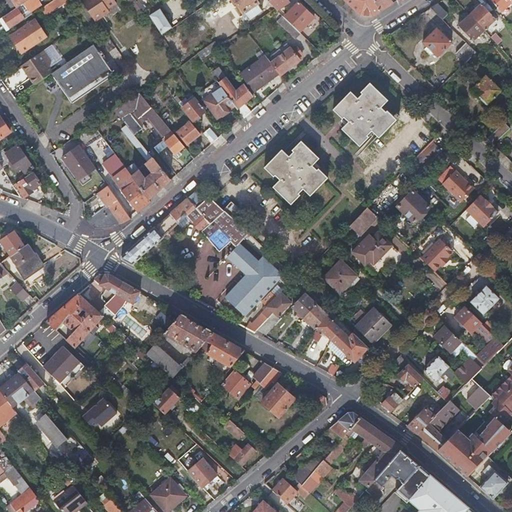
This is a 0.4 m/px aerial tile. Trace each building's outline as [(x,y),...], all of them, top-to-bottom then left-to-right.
[(19,6),(28,0),(11,0),(17,8),(19,6)] [(37,0),(28,0),(19,6),(21,9),(26,6),(29,10),(39,2),(37,0)] [(94,21),(99,18),(103,15),(102,13),(107,9),(116,2),(114,0),(81,0),(80,1),(94,21)] [(235,4),(239,9),(242,14),(243,13),(249,21),(262,11),(257,4),(258,3),(255,0),(230,0),(233,5),(235,4)] [(268,0),(267,2),(272,6),(277,11),(280,8),(289,2),(287,0),(268,0)] [(344,0),(359,15),(372,16),(380,11),(372,0),(344,0)] [(388,0),(372,0),(380,11),(391,4),(388,0)] [(470,15),(484,31),(494,21),(496,23),(498,21),(485,7),(488,4),(484,0),(475,0),(480,5),(470,15)] [(490,0),(501,12),(511,3),(511,1),(511,0),(490,0)] [(316,29),(313,26),(310,22),(315,17),(299,1),(286,14),(283,17),(306,40),(316,29)] [(171,27),(169,24),(167,21),(169,19),(165,14),(163,15),(156,3),(145,10),(160,35),(167,30),(171,27)] [(51,12),(46,4),(40,9),(45,16),(51,12)] [(430,8),(436,14),(442,20),(447,14),(437,4),(430,8)] [(10,29),(17,24),(24,19),(17,8),(2,18),(10,29)] [(286,14),(280,8),(277,11),(283,17),(286,14)] [(472,42),(484,31),(470,15),(458,26),(472,42)] [(33,19),(21,27),(9,35),(20,53),(45,37),(33,19)] [(171,38),(167,30),(160,35),(165,42),(171,38)] [(418,45),(425,52),(432,59),(446,46),(432,31),(418,45)] [(106,35),(103,37),(99,39),(108,52),(114,47),(106,35)] [(201,60),(218,48),(215,43),(197,54),(201,60)] [(288,43),(268,58),(271,62),(291,47),(288,43)] [(475,52),(470,48),(465,43),(456,53),(465,62),(475,52)] [(50,73),(59,87),(69,101),(111,71),(101,56),(103,55),(100,51),(98,52),(92,44),(51,72),(50,73)] [(291,47),(271,62),(280,73),(281,74),(300,59),(299,58),(303,54),(297,47),(293,50),(291,47)] [(43,51),(21,65),(33,85),(50,73),(51,72),(47,66),(49,65),(50,62),(43,51)] [(280,73),(271,62),(268,58),(267,56),(241,75),(254,93),(280,73)] [(212,74),(222,87),(235,105),(243,116),(245,118),(252,111),(246,103),(254,96),(245,85),(236,92),(218,69),(212,74)] [(471,89),(478,96),(485,103),(497,91),(483,77),(471,89)] [(501,85),(503,88),(506,90),(501,95),(506,99),(511,92),(511,87),(505,81),(501,85)] [(343,120),(343,119),(344,118),(349,123),(342,131),(360,148),(374,133),(379,138),(396,121),(382,107),(388,101),(370,84),(357,99),(351,93),(334,112),(343,120)] [(235,105),(222,87),(204,101),(211,110),(214,107),(221,116),(222,115),(223,116),(230,111),(229,110),(235,105)] [(132,104),(134,103),(136,101),(145,112),(140,116),(144,120),(148,117),(162,133),(164,132),(168,128),(138,92),(113,110),(121,118),(134,107),(132,104)] [(204,111),(199,104),(194,98),(189,102),(186,98),(182,101),(179,103),(193,120),(199,115),(204,111)] [(0,137),(9,132),(0,117),(0,137)] [(191,121),(184,127),(177,133),(187,145),(200,133),(191,121)] [(486,139),(489,142),(492,145),(509,128),(503,122),(486,139)] [(73,138),(79,146),(81,149),(100,135),(92,124),(73,138)] [(138,169),(130,175),(148,198),(171,179),(126,125),(122,129),(148,161),(146,163),(152,172),(145,178),(138,169)] [(212,142),(215,140),(218,137),(210,126),(203,132),(212,142)] [(163,139),(164,141),(165,142),(164,143),(175,156),(184,148),(172,132),(168,136),(163,139)] [(154,148),(174,170),(180,164),(160,142),(154,148)] [(319,161),(301,143),(288,157),(282,151),(265,169),(279,182),(274,188),(292,205),(305,192),(311,197),(328,179),(319,171),(317,173),(312,168),(319,161)] [(301,143),(319,161),(319,160),(301,143)] [(10,162),(23,153),(18,146),(6,154),(10,162)] [(81,149),(79,146),(63,158),(79,180),(96,168),(81,149)] [(423,163),(434,152),(429,146),(417,158),(423,163)] [(447,157),(438,148),(434,152),(423,163),(414,173),(416,175),(420,179),(423,182),(437,168),(447,157)] [(33,168),(23,153),(10,162),(8,163),(12,170),(18,165),(24,174),(33,168)] [(148,198),(130,175),(125,168),(114,154),(102,163),(122,191),(121,192),(138,211),(150,200),(148,198)] [(133,163),(125,168),(130,175),(138,169),(133,163)] [(455,171),(442,184),(461,202),(474,189),(455,171)] [(24,197),(28,194),(32,191),(31,190),(40,184),(33,173),(15,184),(24,197)] [(107,186),(102,189),(97,193),(113,213),(101,220),(101,228),(113,227),(130,218),(107,186)] [(196,192),(121,258),(121,260),(132,266),(140,258),(139,258),(152,246),(153,247),(163,238),(162,237),(176,224),(174,222),(183,214),(188,221),(190,221),(201,232),(208,238),(218,229),(235,247),(237,244),(247,234),(230,218),(224,211),(209,197),(206,200),(201,194),(200,195),(196,192)] [(397,208),(406,216),(414,224),(430,208),(413,192),(397,208)] [(480,196),(466,210),(484,227),(498,213),(492,208),(493,207),(486,200),(485,201),(480,196)] [(380,205),(375,200),(368,208),(373,213),(380,205)] [(232,204),(224,211),(230,218),(238,210),(232,204)] [(368,208),(359,217),(350,227),(360,236),(378,218),(373,213),(368,208)] [(180,229),(188,221),(183,214),(174,222),(176,224),(180,229)] [(96,215),(87,221),(94,229),(101,228),(101,220),(96,215)] [(0,239),(13,231),(5,223),(0,227),(0,239)] [(10,256),(24,247),(13,231),(0,239),(0,243),(9,257),(10,256)] [(356,256),(361,260),(365,264),(369,261),(373,265),(392,246),(379,233),(356,256)] [(447,258),(453,252),(439,239),(421,258),(434,272),(440,265),(447,258)] [(235,247),(226,257),(246,275),(224,298),(244,316),(282,276),(261,258),(257,262),(237,244),(235,247)] [(27,245),(24,247),(10,256),(25,278),(43,265),(36,256),(35,257),(27,245)] [(449,260),(447,258),(440,265),(442,267),(449,260)] [(339,292),(347,283),(355,275),(340,260),(324,277),(339,292)] [(493,282),(494,283),(499,279),(489,269),(485,274),(493,282)] [(106,303),(115,294),(122,283),(108,275),(100,275),(94,279),(99,284),(108,290),(102,296),(101,298),(102,299),(106,303)] [(297,287),(300,283),(293,277),(290,280),(297,287)] [(17,281),(10,287),(17,296),(25,289),(17,281)] [(504,293),(494,283),(493,282),(487,287),(486,286),(470,302),(482,314),(504,293)] [(122,283),(115,294),(106,303),(98,312),(103,317),(109,322),(123,304),(125,300),(132,304),(139,292),(122,283)] [(267,319),(270,316),(272,314),(276,318),(291,303),(281,293),(261,313),(267,319)] [(46,322),(51,326),(56,331),(63,323),(73,332),(66,340),(74,348),(103,317),(98,312),(77,294),(46,322)] [(290,307),(302,319),(315,306),(319,302),(314,297),(310,301),(303,295),(290,307)] [(315,330),(317,327),(327,317),(315,306),(302,319),(315,330)] [(464,307),(459,313),(455,318),(470,333),(480,323),(464,307)] [(356,328),(364,336),(372,344),(390,326),(374,310),(356,328)] [(504,315),(499,310),(494,315),(499,320),(504,315)] [(317,327),(330,340),(340,330),(332,322),(336,318),(331,313),(327,317),(317,327)] [(198,349),(205,340),(211,333),(179,315),(163,334),(195,352),(198,349)] [(125,319),(116,329),(123,335),(132,325),(125,319)] [(261,320),(260,321),(259,322),(257,320),(252,325),(258,330),(257,331),(264,335),(273,326),(267,322),(266,323),(261,320)] [(486,322),(483,326),(489,332),(492,329),(486,322)] [(491,342),(499,350),(503,346),(489,332),(483,326),(482,325),(478,329),(491,342)] [(445,326),(440,332),(435,337),(449,351),(460,340),(445,326)] [(330,340),(345,354),(358,339),(352,333),(348,337),(340,330),(330,340)] [(211,333),(205,340),(211,345),(205,354),(229,368),(243,351),(211,333)] [(358,339),(345,354),(354,363),(368,349),(358,339)] [(198,349),(205,354),(211,345),(205,340),(198,349)] [(476,356),(485,364),(499,350),(491,342),(476,356)] [(173,379),(177,374),(181,369),(158,348),(159,347),(155,344),(146,355),(173,379)] [(75,376),(79,371),(84,366),(63,346),(44,367),(60,382),(70,371),(75,376)] [(391,364),(396,369),(401,373),(398,376),(403,381),(405,378),(414,387),(422,378),(399,356),(391,364)] [(455,373),(438,356),(424,371),(434,381),(446,370),(453,377),(456,374),(455,373)] [(466,384),(470,379),(481,368),(470,357),(455,373),(456,374),(466,384)] [(255,389),(273,368),(264,363),(252,377),(257,381),(252,387),(255,389)] [(153,379),(157,375),(161,370),(154,364),(146,373),(153,379)] [(19,374),(34,391),(40,385),(43,383),(27,365),(18,372),(19,374)] [(108,379),(110,377),(113,374),(103,365),(98,370),(108,379)] [(444,440),(435,449),(436,450),(467,477),(487,457),(495,449),(501,443),(507,436),(500,428),(503,425),(511,416),(511,365),(506,371),(511,376),(492,395),(496,399),(491,404),(494,407),(488,413),(496,420),(480,435),(479,436),(473,434),(471,433),(470,431),(465,437),(456,428),(453,431),(444,440)] [(273,368),(255,389),(260,392),(270,381),(272,382),(281,373),(273,368)] [(221,386),(229,393),(237,399),(249,384),(233,372),(221,386)] [(27,397),(34,391),(19,374),(0,389),(0,390),(14,408),(27,397)] [(199,397),(202,400),(219,380),(216,377),(199,397)] [(466,401),(475,410),(487,396),(470,379),(466,384),(457,393),(466,401)] [(277,416),(285,408),(293,399),(277,385),(261,402),(277,416)] [(165,415),(173,407),(181,400),(170,389),(159,400),(155,395),(149,400),(165,415)] [(401,400),(396,395),(391,389),(386,394),(389,397),(381,405),(390,412),(401,400)] [(438,393),(447,403),(449,401),(451,398),(442,389),(438,393)] [(18,413),(14,408),(0,390),(0,412),(3,410),(10,419),(16,414),(18,413)] [(31,402),(38,395),(34,391),(27,397),(31,402)] [(316,392),(312,395),(309,398),(315,407),(313,409),(317,413),(325,406),(325,397),(316,392)] [(140,410),(131,402),(123,394),(118,400),(134,415),(140,410)] [(84,415),(99,431),(120,411),(106,395),(84,415)] [(187,409),(193,415),(202,405),(196,400),(187,409)] [(65,408),(62,404),(59,401),(56,404),(50,409),(56,416),(61,412),(65,408)] [(447,403),(433,417),(416,434),(435,449),(444,440),(440,435),(438,433),(436,431),(445,423),(458,410),(449,401),(447,403)] [(445,423),(453,431),(456,428),(475,410),(466,401),(458,410),(445,423)] [(189,419),(191,421),(193,423),(206,409),(202,405),(193,415),(189,419)] [(76,425),(78,423),(65,408),(61,412),(68,420),(70,418),(76,425)] [(416,434),(433,417),(424,408),(406,427),(416,434)] [(35,418),(37,421),(46,413),(44,411),(35,418)] [(337,434),(342,439),(361,418),(353,412),(347,413),(329,429),(337,434)] [(37,421),(48,433),(58,446),(67,438),(46,413),(37,421)] [(359,479),(368,486),(399,450),(402,448),(361,418),(342,439),(327,456),(331,459),(329,461),(331,463),(351,440),(349,438),(354,432),(382,451),(374,460),(371,458),(361,469),(365,472),(359,479)] [(243,433),(236,427),(229,420),(224,426),(238,439),(243,433)] [(0,425),(0,431),(7,441),(10,439),(0,425)] [(507,436),(510,433),(503,425),(500,428),(507,436)] [(501,443),(495,449),(497,451),(503,445),(501,443)] [(255,452),(251,449),(248,445),(242,451),(236,445),(227,455),(241,467),(251,456),(255,452)] [(85,448),(77,457),(88,467),(96,457),(85,448)] [(399,450),(368,486),(365,490),(378,502),(384,495),(383,491),(384,489),(382,488),(392,477),(395,480),(397,479),(403,484),(418,468),(419,467),(409,459),(399,450)] [(258,463),(251,456),(241,467),(247,472),(258,463)] [(489,466),(494,471),(498,466),(487,457),(467,477),(473,483),(483,472),(481,470),(487,464),(489,466)] [(216,476),(209,468),(203,460),(188,472),(201,488),(216,476)] [(301,486),(309,493),(331,468),(329,465),(323,461),(312,474),(301,486)] [(481,470),(483,472),(489,466),(487,464),(481,470)] [(302,466),(291,478),(297,483),(301,486),(312,474),(302,466)] [(502,479),(494,471),(489,466),(483,472),(488,477),(479,488),(492,500),(507,483),(502,479)] [(470,511),(429,477),(428,478),(418,468),(403,484),(397,491),(409,501),(421,511),(470,511)] [(70,469),(64,474),(73,485),(79,480),(70,469)] [(511,479),(506,475),(502,479),(507,483),(511,479)] [(285,504),(291,498),(296,492),(293,488),(282,479),(271,491),(285,504)] [(151,495),(159,504),(165,511),(167,511),(185,497),(170,480),(151,495)] [(304,499),(309,493),(301,486),(297,483),(293,488),(296,492),(304,499)] [(345,502),(350,507),(358,498),(353,494),(351,496),(339,485),(333,491),(336,494),(345,502)] [(73,486),(63,494),(53,501),(61,511),(75,511),(87,503),(73,486)] [(22,511),(21,510),(20,508),(35,497),(29,489),(9,503),(15,511),(22,511)] [(395,493),(407,503),(409,501),(397,491),(395,493)] [(134,498),(140,505),(146,500),(140,493),(134,498)] [(296,498),(288,506),(294,511),(303,511),(300,508),(303,505),(296,498)] [(140,505),(138,507),(132,511),(156,511),(146,500),(140,505)] [(275,511),(270,507),(262,501),(252,511),(275,511)] [(337,511),(338,511),(345,511),(350,507),(345,502),(337,511)]
